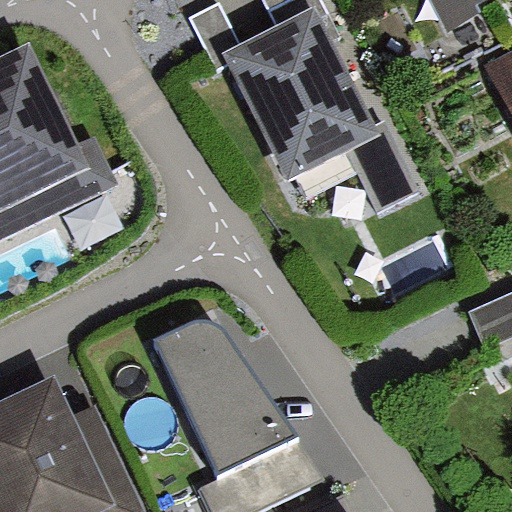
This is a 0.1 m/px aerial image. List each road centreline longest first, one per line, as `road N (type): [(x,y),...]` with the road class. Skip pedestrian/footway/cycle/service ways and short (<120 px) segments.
road 1 (residential): [(234,230),(427,511)]
road 2 (residential): [(74,0),(234,230)]
road 3 (residential): [(234,230),(180,268),(0,355)]
